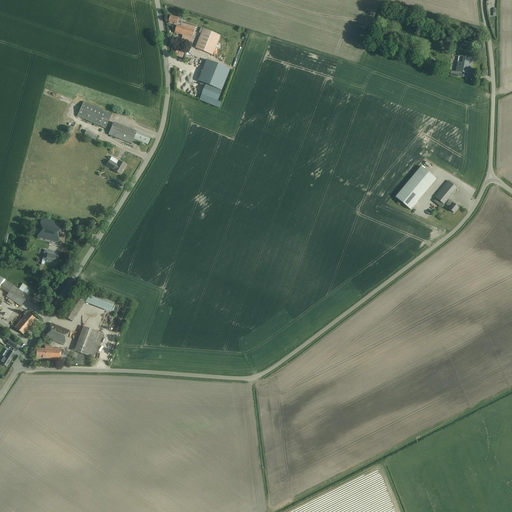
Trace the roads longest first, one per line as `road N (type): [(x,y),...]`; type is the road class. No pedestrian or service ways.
road 1 (unclassified): [(19,366),(256,379),(451,234),(489,175)]
road 2 (unclassified): [(33,346),(164,125),(167,69),(157,0)]
road 3 (unclassified): [(489,175),(493,71),(481,0)]
